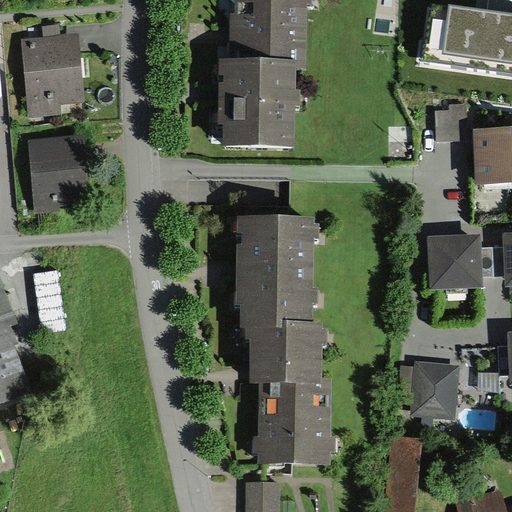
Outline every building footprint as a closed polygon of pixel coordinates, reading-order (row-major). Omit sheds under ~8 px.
[(305,0),(233,0),(233,58),(297,59),(305,60),(305,0)] [(511,14),(432,3),(424,57),(511,70),(511,14)] [(30,116),(61,113),(60,102),(82,100),(76,36),(23,41),(30,116)] [(223,142),(295,144),(297,59),(233,58),(220,58),(218,123),(223,123),(223,142)] [(437,110),(438,141),(468,140),(467,103),(453,103),(453,110),(437,110)] [(511,127),(475,129),(478,180),(511,178),(511,127)] [(36,211),(87,207),(82,138),(31,142),(36,211)] [(282,320),(313,320),(314,220),(239,219),(238,303),(241,303),(241,326),(245,326),(282,327),(282,320)] [(511,233),(504,234),(505,247),(495,247),(495,276),(505,276),(505,285),(511,284),(511,233)] [(481,236),(430,236),(430,291),(481,290),(481,278),(495,276),(495,247),(481,247),(481,236)] [(45,333),(70,330),(65,269),(39,271),(45,333)] [(0,404),(33,391),(16,350),(21,348),(12,327),(21,324),(0,273),(0,404)] [(245,340),(251,341),(250,384),(259,384),(258,463),(331,464),(333,379),(321,379),(322,320),(313,320),(282,320),(282,327),(245,326),(245,340)] [(511,331),(508,331),(508,346),(499,347),(500,376),(510,376),(511,386),(511,385),(511,331)] [(459,365),(416,362),(416,368),(402,367),(399,395),(412,396),(411,416),(455,419),(459,365)] [(383,511),(414,511),(421,440),(391,437),(383,511)] [(278,511),(279,484),(247,484),(246,511),(278,511)]
